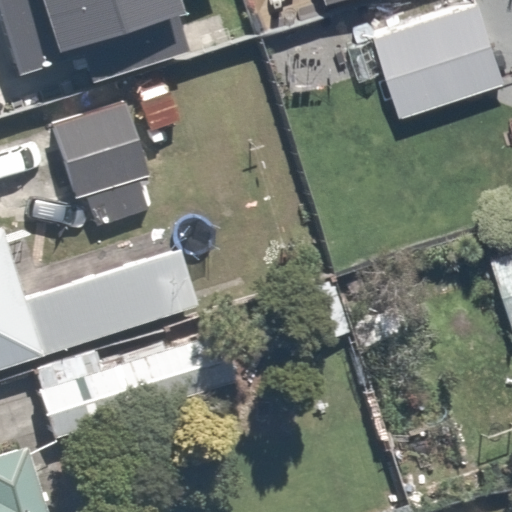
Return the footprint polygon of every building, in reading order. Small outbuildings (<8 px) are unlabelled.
[(0,0),(0,28),(45,13),(40,0),(0,0)] [(468,28),(353,60),(376,139),(490,108),(468,28)] [(105,119),(32,150),(59,214),(132,184),(105,119)] [(0,279),(0,381),(181,327),(161,261),(8,307),(0,279)] [(511,262),(468,280),(495,347),(511,339),(511,262)] [(152,355),(14,404),(33,456),(170,407),(152,355)] [(0,511),(18,511),(1,450),(0,450),(0,511)]
